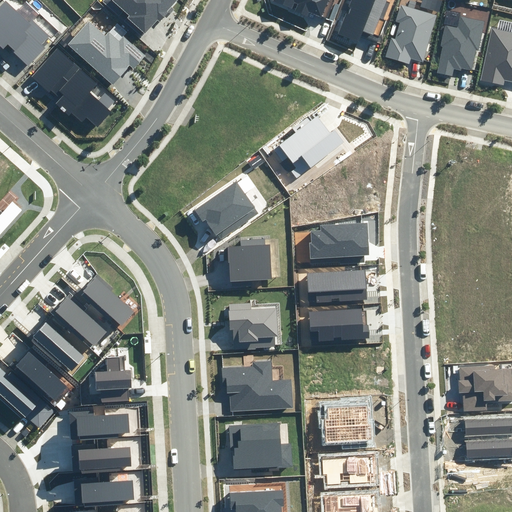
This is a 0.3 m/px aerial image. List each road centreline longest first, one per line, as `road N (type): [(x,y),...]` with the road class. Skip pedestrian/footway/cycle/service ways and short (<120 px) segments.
road 1 (residential): [(424,511),(407,217),(421,108)]
road 2 (tertiary): [(94,194),(153,251),(178,310),(188,511)]
road 3 (residential): [(421,108),(211,24)]
road 4 (residential): [(94,194),(152,125),(211,24)]
road 5 (tertiary): [(5,290),(94,194)]
road 6 (residential): [(0,109),(94,194)]
